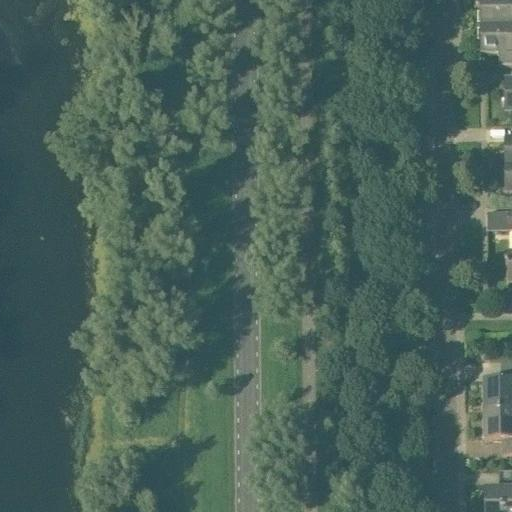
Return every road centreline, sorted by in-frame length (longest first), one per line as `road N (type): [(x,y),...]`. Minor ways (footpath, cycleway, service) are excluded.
road 1 (residential): [(448,511),(443,0)]
road 2 (secondary): [(248,511),(244,0)]
